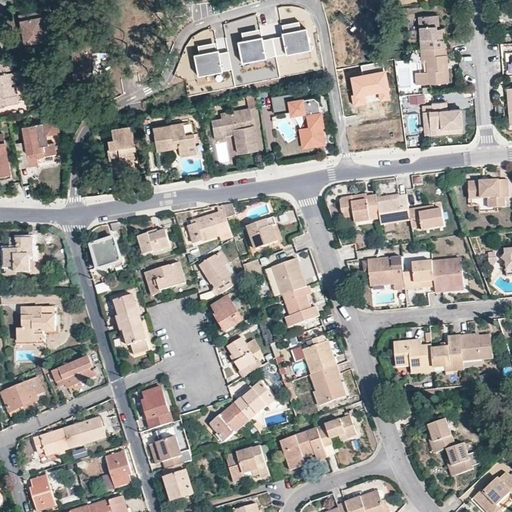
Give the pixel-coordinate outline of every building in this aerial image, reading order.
[(40,12),(19,15),(21,29),(23,38),(23,43),(44,40),(40,12)] [(445,36),(441,37),(440,27),(438,27),(438,14),(419,16),(421,49),(445,47),(445,36)] [(302,29),(301,22),(283,25),(285,36),(273,39),(277,54),(289,52),(290,56),(315,51),(311,28),(302,29)] [(268,57),(277,54),(273,39),(265,41),(262,27),(241,32),(244,42),(238,43),(244,68),(269,62),(268,57)] [(105,40),(71,41),(73,78),(92,77),(91,52),(105,51),(105,40)] [(233,69),(228,51),(220,53),(217,40),(199,44),(201,54),(198,55),(204,76),(233,69)] [(442,69),(441,64),(447,64),(445,47),(421,49),(422,62),(426,62),(426,73),(427,83),(449,82),(447,69),(442,69)] [(0,85),(0,87),(1,89),(0,89),(0,106),(6,105),(19,103),(17,87),(24,86),(21,71),(14,72),(12,62),(0,64),(0,85)] [(24,86),(17,87),(19,103),(27,102),(24,86)] [(408,95),(408,104),(425,103),(424,95),(408,95)] [(273,109),(275,117),(291,114),(292,118),(304,117),(308,121),(310,131),(306,132),(309,150),(324,148),(321,130),(322,130),(318,105),(314,102),(298,104),(297,97),(274,101),(275,109),(273,109)] [(441,133),(441,129),(450,128),(451,133),(461,131),(460,109),(446,110),(445,103),(432,104),(432,112),(428,112),(430,135),(441,133)] [(224,131),(234,129),(234,134),(238,154),(257,150),(253,126),(250,126),(249,120),(252,119),(250,109),(230,112),(230,117),(221,119),(212,121),(215,139),(226,137),(225,135),(224,131)] [(54,121),(22,126),(29,166),(38,165),(37,157),(36,154),(44,153),(44,156),(56,154),(54,143),(48,144),(46,134),(56,132),(54,121)] [(192,122),(184,123),(186,134),(194,133),(192,122)] [(173,148),(172,143),(178,142),(178,147),(179,151),(188,150),(187,147),(196,145),(194,133),(186,134),(184,123),(153,128),(157,151),(173,148)] [(112,140),(113,148),(109,148),(107,149),(109,162),(124,159),(126,169),(138,168),(131,126),(114,128),(116,135),(112,136),(112,140)] [(306,132),(300,132),(303,151),(309,150),(306,132)] [(0,174),(10,173),(4,134),(0,134),(0,174)] [(196,145),(187,147),(188,150),(179,151),(180,157),(190,155),(197,154),(196,145)] [(109,162),(111,172),(126,169),(124,159),(109,162)] [(470,199),(472,198),(489,197),(489,207),(499,206),(507,206),(506,196),(510,196),(509,178),(488,180),(488,183),(481,184),(481,180),(469,181),(470,199)] [(400,199),(395,200),(379,202),(380,212),(382,224),(412,219),(410,208),(408,193),(399,195),(400,199)] [(348,217),(357,216),(358,221),(372,219),(371,213),(380,212),(379,202),(377,194),(368,196),(355,198),(354,195),(346,197),(343,199),(345,209),(346,209),(348,217)] [(226,214),(236,212),(233,202),(223,204),(223,205),(225,213),(226,214)] [(442,207),(435,209),(428,210),(427,206),(427,205),(410,208),(412,219),(413,226),(422,225),(423,228),(445,225),(442,207)] [(189,226),(195,244),(221,236),(220,231),(230,228),(226,214),(225,213),(197,221),(198,224),(193,225),(189,226)] [(255,247),(277,239),(272,224),(276,222),(273,214),(247,223),(251,234),(255,247)] [(276,222),(272,224),(277,239),(281,238),(276,222)] [(122,230),(120,223),(111,224),(113,232),(122,230)] [(247,223),(241,225),(245,236),(251,234),(247,223)] [(232,233),(230,228),(220,231),(221,236),(232,233)] [(166,232),(158,234),(149,237),(148,234),(139,237),(145,255),(171,247),(166,232)] [(91,245),(99,270),(123,262),(116,238),(91,245)] [(11,250),(10,256),(6,256),(6,267),(16,267),(16,272),(31,272),(31,276),(43,276),(42,247),(33,248),(33,239),(10,240),(11,250)] [(511,248),(505,249),(506,253),(502,258),(506,262),(507,269),(511,268),(511,248)] [(495,251),(487,253),(490,265),(498,263),(495,251)] [(233,279),(236,277),(222,253),(201,266),(213,284),(214,283),(221,294),(237,285),(233,279)] [(402,254),(369,258),(369,259),(370,270),(371,284),(394,282),(395,285),(395,288),(406,287),(404,270),(402,254)] [(303,277),(300,278),(297,268),(300,267),(296,256),(271,265),(281,294),(306,285),(303,277)] [(465,287),(462,258),(433,261),(436,285),(436,292),(444,291),(444,289),(447,288),(448,291),(455,290),(455,287),(465,287)] [(415,286),(415,280),(426,279),(426,285),(436,285),(433,261),(433,259),(413,261),(413,269),(404,270),(406,287),(415,286)] [(163,294),(162,290),(186,284),(180,263),(146,273),(154,296),(163,294)] [(311,306),(308,307),(306,303),(310,302),(307,294),(312,292),(309,284),(306,285),(281,294),(289,313),(292,323),(320,314),(317,305),(311,306)] [(115,300),(118,309),(120,316),(117,317),(120,323),(140,317),(134,295),(115,300)] [(219,315),(217,316),(227,331),(244,321),(229,298),(214,307),(219,315)] [(44,335),(44,332),(56,331),(56,308),(27,309),(27,317),(23,317),(23,330),(19,330),(18,342),(35,341),(36,335),(44,335)] [(135,355),(150,350),(140,317),(120,323),(122,331),(124,330),(126,337),(129,346),(132,345),(135,355)] [(483,364),(483,358),(493,357),(491,334),(479,335),(469,336),(469,333),(461,334),(464,364),(464,366),(483,364)] [(448,342),(448,345),(441,346),(432,347),(434,367),(445,366),(464,364),(461,334),(448,335),(448,342)] [(229,346),(234,355),(238,362),(236,363),(244,376),(262,366),(258,360),(257,361),(242,338),(229,346)] [(394,341),(395,359),(410,358),(410,363),(412,373),(435,371),(434,367),(432,347),(432,344),(432,343),(422,344),(421,338),(394,341)] [(330,357),(333,356),(328,339),(324,341),(330,357)] [(333,356),(330,357),(324,341),(301,349),(310,373),(336,364),(333,356)] [(71,382),(73,386),(97,375),(96,373),(99,372),(96,366),(93,367),(89,356),(54,372),(60,387),(67,384),(71,382)] [(328,400),(341,395),(337,383),(340,381),(337,373),(339,372),(336,364),(310,373),(309,374),(315,389),(312,390),(316,400),(327,396),(328,400)] [(12,411),(35,402),(33,399),(44,394),(38,379),(4,393),(12,411)] [(348,393),(344,380),(340,381),(337,383),(341,395),(345,394),(348,393)] [(253,389),(253,390),(245,398),(243,397),(235,403),(236,404),(250,421),(267,406),(269,406),(277,399),(262,381),(253,389)] [(253,389),(251,387),(242,395),(243,397),(245,398),(253,390),(253,389)] [(173,423),(170,414),(162,388),(144,393),(146,400),(143,401),(152,429),(173,423)] [(405,414),(411,412),(408,402),(402,404),(405,414)] [(250,421),(236,404),(211,424),(212,425),(220,435),(225,441),(250,421)] [(330,436),(338,433),(344,431),(345,436),(356,432),(349,413),(324,422),(327,427),(318,430),(323,444),(332,441),(330,436)] [(64,429),(70,448),(107,436),(100,418),(64,429)] [(446,418),(429,424),(439,450),(448,447),(456,444),(446,418)] [(258,431),(262,428),(258,422),(253,425),(258,431)] [(212,425),(208,428),(216,437),(220,435),(212,425)] [(298,455),(303,454),(314,451),(316,459),(327,456),(323,444),(318,430),(317,427),(282,439),(291,467),(301,464),(298,455)] [(45,451),(46,455),(70,448),(64,429),(34,438),(39,453),(45,451)] [(184,464),(182,456),(176,436),(157,442),(163,463),(164,462),(166,469),(184,464)] [(474,467),(473,464),(480,461),(476,450),(469,452),(465,441),(456,444),(448,447),(451,457),(457,473),(474,467)] [(157,442),(151,444),(157,464),(163,463),(157,442)] [(260,444),(225,454),(231,474),(232,478),(244,475),(242,470),(252,468),(258,467),(259,472),(260,475),(269,473),(260,444)] [(125,450),(106,457),(116,487),(131,482),(130,476),(128,472),(132,471),(125,450)] [(182,456),(184,464),(194,461),(192,456),(191,454),(182,456)] [(457,473),(451,457),(447,458),(453,475),(457,473)] [(194,495),(190,481),(187,481),(184,472),(186,471),(184,464),(166,469),(164,470),(166,477),(165,478),(172,501),(194,495)] [(497,511),(504,507),(499,503),(511,491),(511,475),(507,472),(501,478),(500,476),(495,481),(496,482),(492,487),(490,485),(486,490),(484,488),(475,496),(489,511),(491,509),(494,511),(497,511)] [(37,511),(56,505),(47,475),(31,480),(33,487),(34,490),(31,491),(37,511)] [(495,481),(492,479),(484,488),(486,490),(490,485),(492,487),(496,482),(495,481)] [(360,495),(361,498),(379,493),(378,489),(360,495)] [(379,493),(361,498),(360,495),(345,500),(349,511),(381,511),(385,511),(381,500),(379,493)] [(88,507),(90,511),(125,511),(123,504),(125,503),(123,496),(88,507)] [(484,511),(488,511),(489,511),(475,496),(472,499),(484,511)] [(336,507),(324,511),(323,511),(349,511),(345,500),(335,503),(336,507)] [(255,501),(233,508),(234,511),(258,511),(258,508),(255,501)]
